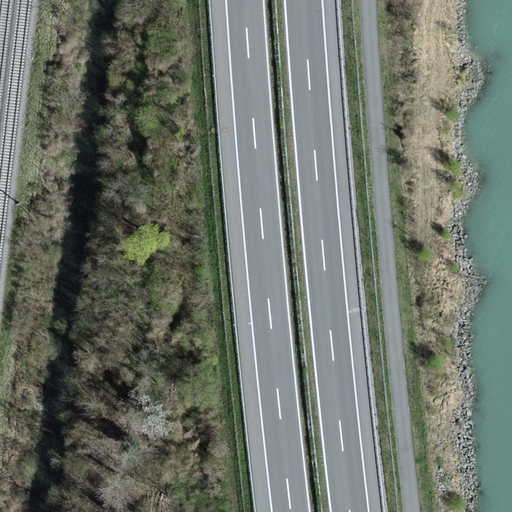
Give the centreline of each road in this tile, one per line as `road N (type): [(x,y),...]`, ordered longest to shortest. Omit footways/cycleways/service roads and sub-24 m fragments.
road 1 (motorway): [(244,0),(291,511)]
road 2 (motorway): [(350,511),(304,0)]
road 3 (unclassified): [(369,0),(412,511)]
